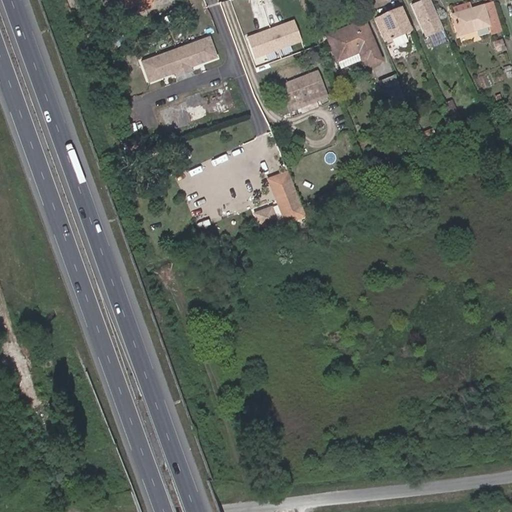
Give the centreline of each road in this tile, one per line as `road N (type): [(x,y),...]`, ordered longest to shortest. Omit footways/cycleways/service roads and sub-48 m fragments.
road 1 (motorway): [(199,511),(14,0)]
road 2 (motorway): [(0,51),(165,511)]
road 3 (unclassified): [(206,511),(511,473)]
